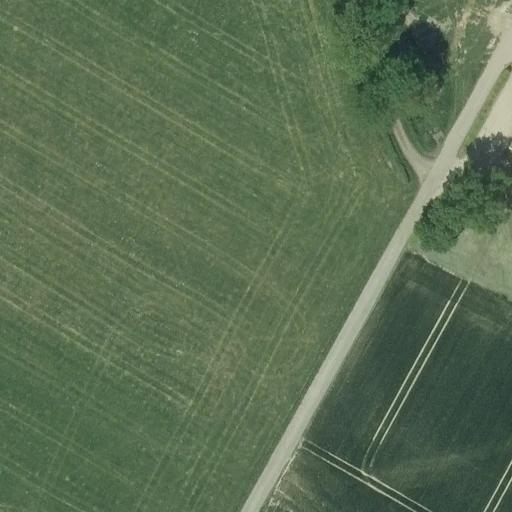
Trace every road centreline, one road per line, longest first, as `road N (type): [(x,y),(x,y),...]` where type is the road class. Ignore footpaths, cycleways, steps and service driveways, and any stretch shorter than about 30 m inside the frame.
road 1 (track): [(255,511),(511,34)]
road 2 (track): [(358,0),(387,103),(429,192)]
